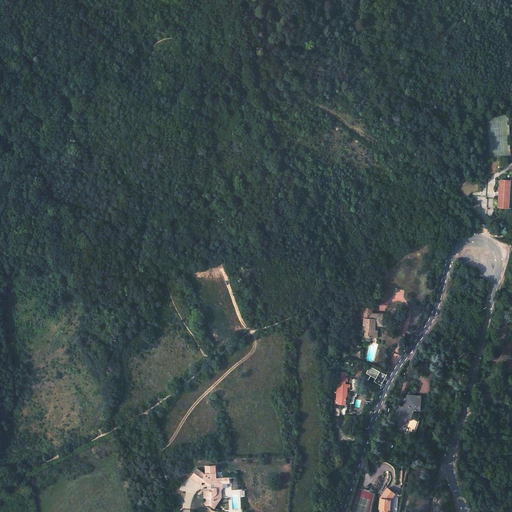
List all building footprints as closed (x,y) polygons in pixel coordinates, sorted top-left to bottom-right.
[(478,183),(472,183),(465,177),(454,190),(465,200),(472,191),(478,191),(478,183)] [(498,200),(497,208),(508,208),(509,201),(506,200),(507,195),(509,195),(510,185),(511,180),(500,179),(498,181),(499,184),(498,192),(499,193),(499,200),(498,200)] [(368,330),(367,337),(372,337),(378,337),(378,330),(377,330),(377,324),(385,324),(385,313),(374,313),(374,309),(372,308),(366,308),(366,314),(367,313),(367,318),(366,318),(366,330),(368,330)] [(376,383),(383,387),(387,379),(389,376),(376,368),(371,376),(378,380),(376,383)] [(337,401),(337,405),(348,405),(348,397),(349,397),(350,388),(352,388),(353,385),(347,385),(347,383),(350,383),(350,378),(340,378),(340,382),(343,383),(343,385),(339,385),(339,392),(340,392),(339,401),(337,401)] [(355,392),(359,393),(360,387),(362,387),(363,381),(358,380),(355,392)] [(397,422),(396,426),(400,427),(404,417),(408,418),(412,406),(418,406),(419,396),(406,396),(402,408),(397,407),(395,414),(394,413),(391,421),(397,422)] [(380,449),(388,452),(392,442),(384,439),(380,449)] [(204,506),(208,506),(212,508),(219,498),(218,494),(217,492),(217,488),(219,488),(219,483),(222,481),(221,479),(214,479),(214,474),(203,475),(195,469),(190,478),(200,485),(201,483),(202,482),(208,486),(208,489),(207,489),(203,489),(203,500),(204,500),(204,506)] [(228,478),(221,479),(222,481),(219,483),(219,488),(217,488),(217,492),(218,494),(219,498),(212,508),(213,509),(220,498),(220,491),(221,489),(221,484),(228,484),(228,478)] [(384,510),(384,511),(390,511),(390,510),(393,511),(394,501),(398,495),(390,490),(385,498),(387,499),(386,501),(383,501),(383,511),(384,510)]
